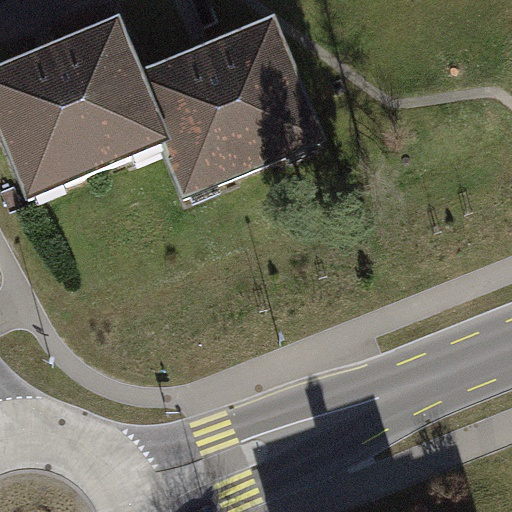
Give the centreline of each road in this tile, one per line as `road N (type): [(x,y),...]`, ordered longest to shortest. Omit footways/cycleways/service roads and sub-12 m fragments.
road 1 (secondary): [(126,504),(511,349)]
road 2 (secondary): [(126,504),(90,459),(64,446),(0,445)]
